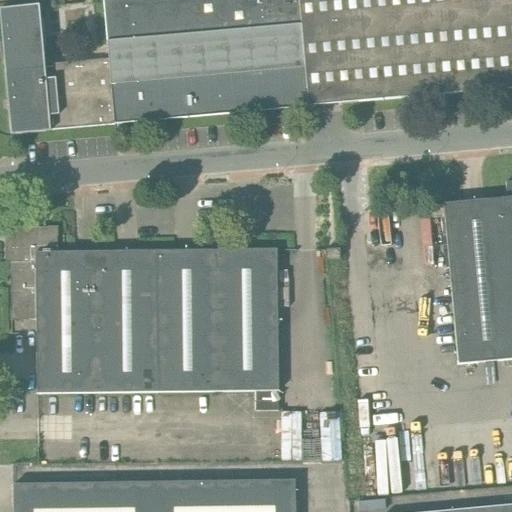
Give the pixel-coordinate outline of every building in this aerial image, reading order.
[(116,125),(511,89),(511,0),(103,0),(110,69),(54,74),(56,93),(46,94),(38,8),(1,12),(13,135),(115,126),(116,125)] [(458,366),(511,360),(511,182),(506,183),(507,199),(443,205),(458,366)] [(10,229),(11,321),(36,320),(37,395),(279,392),(277,251),(57,253),(57,229),(10,229)] [(326,260),(340,260),(340,250),(325,250),(326,260)] [(295,511),(295,481),(13,485),(13,511),(295,511)]
